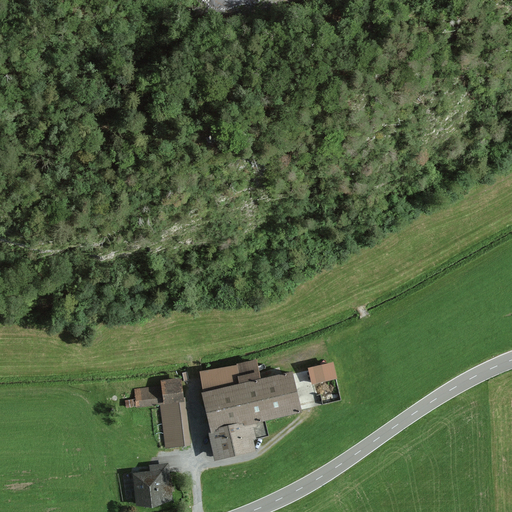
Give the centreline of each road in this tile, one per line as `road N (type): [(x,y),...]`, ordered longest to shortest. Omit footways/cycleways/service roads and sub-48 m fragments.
road 1 (primary): [(248,511),(511,359)]
road 2 (unknown): [(195,464),(249,455),(282,436),(306,403),(303,376)]
